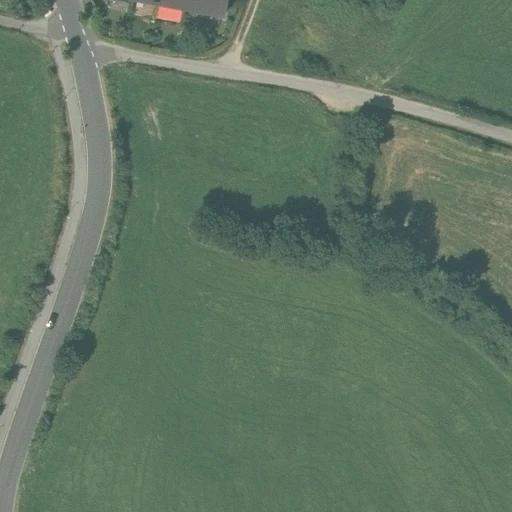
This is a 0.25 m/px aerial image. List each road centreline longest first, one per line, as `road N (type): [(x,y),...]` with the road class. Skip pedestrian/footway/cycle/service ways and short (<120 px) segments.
road 1 (tertiary): [(1,511),(100,175),(79,43)]
road 2 (unclassified): [(511,139),(391,103),(79,43)]
